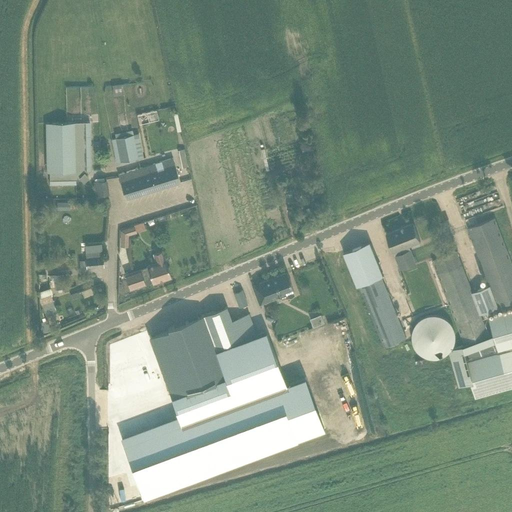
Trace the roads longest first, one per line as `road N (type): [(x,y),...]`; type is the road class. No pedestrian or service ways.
road 1 (unclassified): [(83,335),(511,161)]
road 2 (unclassified): [(91,511),(91,352),(83,335)]
